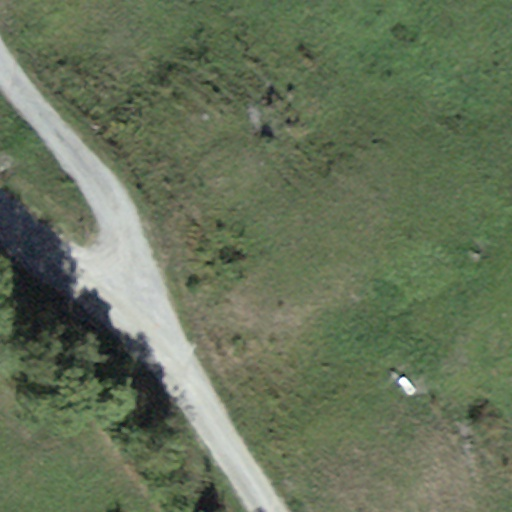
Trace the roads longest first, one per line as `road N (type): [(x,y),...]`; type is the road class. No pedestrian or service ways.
road 1 (unclassified): [(0,217),(122,290),(267,511)]
road 2 (track): [(0,51),(108,187),(122,290)]
